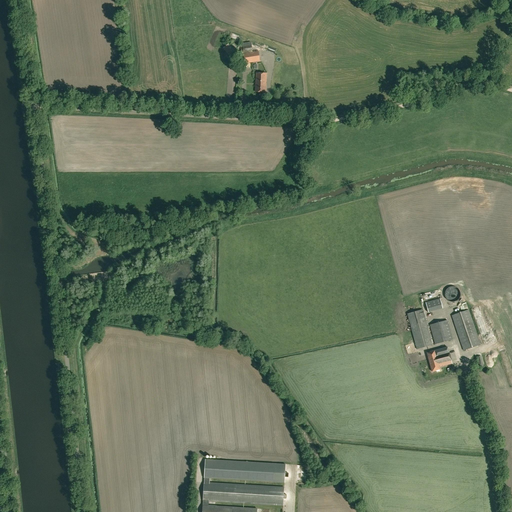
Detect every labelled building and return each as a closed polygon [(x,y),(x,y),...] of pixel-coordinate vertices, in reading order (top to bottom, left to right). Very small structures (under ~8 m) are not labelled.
[(251,44),(242,45),(243,53),(252,52),(251,44)] [(230,45),(226,48),(230,54),(234,52),(230,45)] [(260,61),(258,51),(243,53),(245,63),(260,61)] [(266,86),(266,74),(256,73),(255,85),(256,85),(255,92),(265,92),(265,86),(266,86)] [(460,295),(460,294),(460,293),(459,291),(459,290),(458,289),(457,288),(455,288),(454,287),(453,287),(451,287),(450,288),(449,288),(448,289),(447,291),(446,292),(446,293),(446,295),(446,296),(446,297),(447,298),(448,299),(449,300),(450,301),(451,301),(453,301),(454,301),(456,301),(457,300),(458,299),(459,298),(459,297),(460,295)] [(440,299),(425,303),(428,313),(443,309),(440,299)] [(407,314),(411,326),(426,322),(423,310),(407,314)] [(464,350),(480,345),(468,310),(452,315),(464,350)] [(430,325),(435,344),(453,339),(448,320),(430,325)] [(426,322),(411,326),(417,349),(433,345),(426,322)] [(438,363),(439,367),(452,364),(447,347),(427,353),(430,366),(438,363)] [(430,366),(432,372),(440,370),(439,367),(438,363),(430,366)] [(285,465),(205,460),(204,478),(205,478),(204,485),(209,486),(210,478),(284,483),(285,465)] [(204,485),(203,505),(208,506),(208,501),(283,505),(284,490),(209,486),(204,485)]
